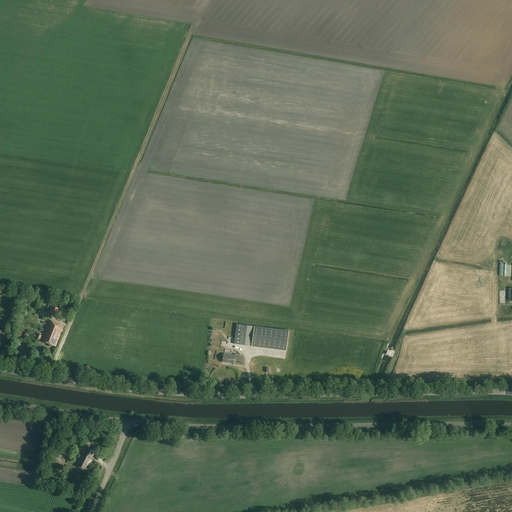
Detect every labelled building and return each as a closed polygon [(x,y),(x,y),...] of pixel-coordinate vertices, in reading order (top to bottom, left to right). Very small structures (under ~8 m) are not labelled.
[(508,262),(505,262),(500,261),(500,276),(511,277),(511,266),(508,266),(508,262)] [(55,346),(63,326),(48,320),(43,334),(44,334),(43,336),(44,337),(43,341),(55,346)] [(251,346),(253,326),(237,324),(234,344),(251,346)] [(286,350),(288,330),(253,326),(251,346),(286,350)] [(234,355),(223,354),(222,362),(233,363),(234,360),(237,360),(238,354),(234,354),(234,355)] [(69,447),(73,438),(66,435),(63,445),(69,447)] [(51,466),(59,448),(54,446),(47,465),(51,466)] [(64,456),(67,448),(65,447),(63,451),(59,449),(57,453),(64,456)] [(90,459),(94,451),(86,447),(84,452),(83,452),(76,466),(86,471),(92,460),(90,459)] [(61,470),(63,466),(53,462),(51,466),(61,470)]
